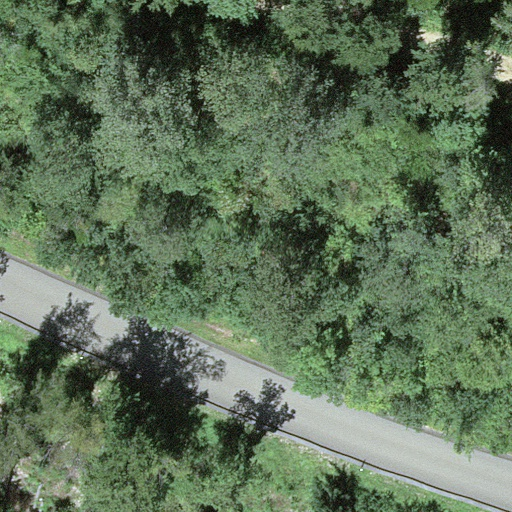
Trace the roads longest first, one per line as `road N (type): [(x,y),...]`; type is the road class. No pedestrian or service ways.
road 1 (tertiary): [(511,483),(267,398),(0,281)]
road 2 (track): [(255,0),(511,71)]
